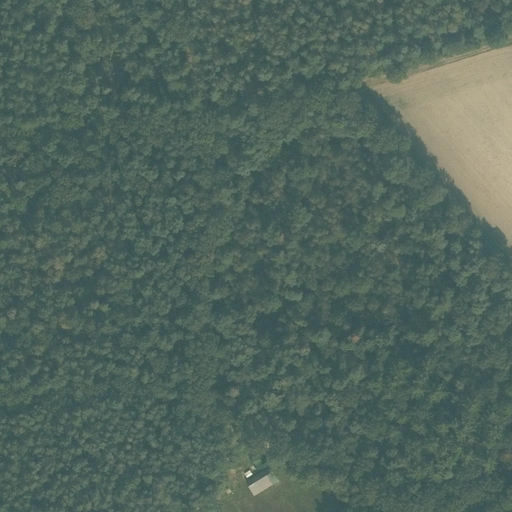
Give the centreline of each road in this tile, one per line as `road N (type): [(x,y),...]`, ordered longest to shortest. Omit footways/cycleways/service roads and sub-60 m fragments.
road 1 (track): [(218,420),(206,394),(202,101)]
road 2 (track): [(511,43),(352,88),(202,101)]
road 3 (track): [(218,420),(160,391),(0,403)]
road 4 (track): [(0,128),(202,101)]
road 5 (track): [(351,475),(218,420)]
